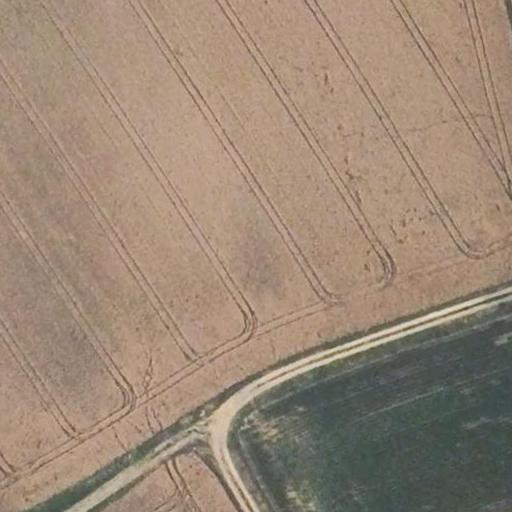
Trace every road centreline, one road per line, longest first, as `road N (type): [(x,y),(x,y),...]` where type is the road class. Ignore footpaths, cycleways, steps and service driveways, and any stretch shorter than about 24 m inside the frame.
road 1 (track): [(511,292),(292,368),(231,398),(216,429),(253,511)]
road 2 (track): [(216,429),(127,468),(57,511)]
